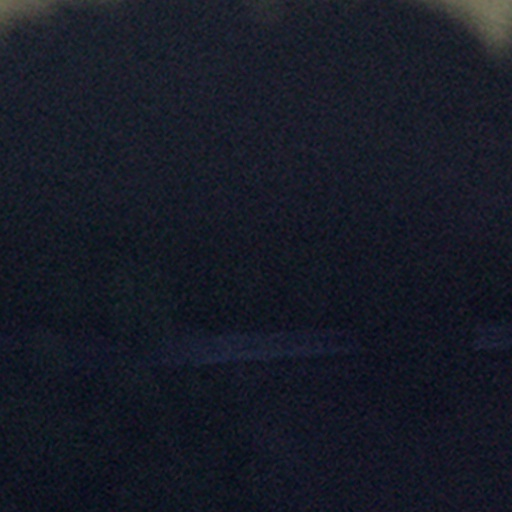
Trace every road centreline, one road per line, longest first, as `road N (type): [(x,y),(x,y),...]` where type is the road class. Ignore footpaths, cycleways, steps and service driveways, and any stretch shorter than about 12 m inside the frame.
road 1 (track): [(511,334),(324,339),(163,362)]
road 2 (track): [(163,362),(37,363),(0,350)]
